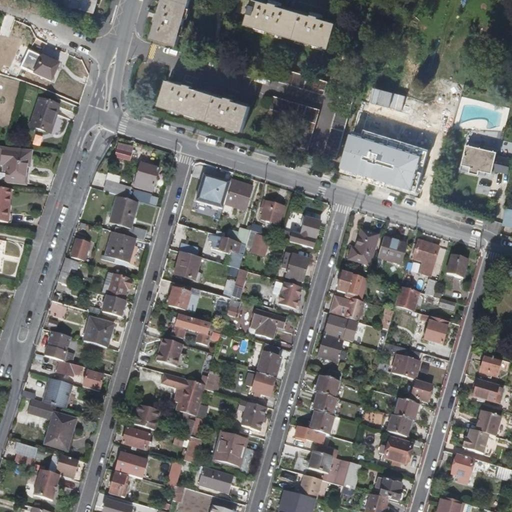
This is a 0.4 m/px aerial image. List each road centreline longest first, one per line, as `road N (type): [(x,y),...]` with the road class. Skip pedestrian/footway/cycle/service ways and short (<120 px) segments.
road 1 (residential): [(83,511),(189,146)]
road 2 (residential): [(346,195),(255,511)]
road 3 (residential): [(415,511),(493,241)]
road 4 (residential): [(104,118),(85,124),(12,340),(17,352)]
road 5 (residential): [(17,352),(28,347),(93,150),(107,130),(104,118)]
road 6 (residential): [(189,146),(346,195)]
road 7 (residential): [(346,195),(493,241)]
